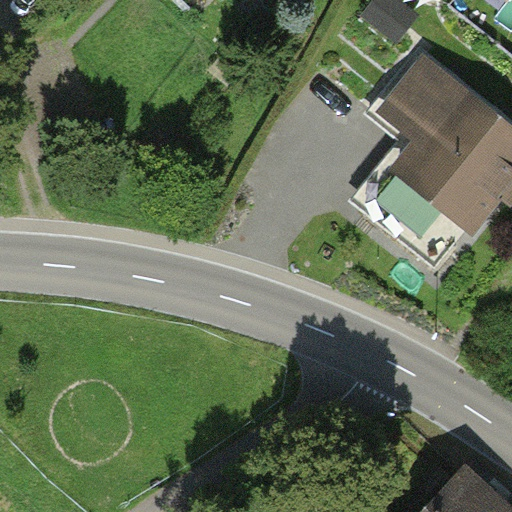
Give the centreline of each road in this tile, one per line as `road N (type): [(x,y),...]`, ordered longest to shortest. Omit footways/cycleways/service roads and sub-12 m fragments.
road 1 (tertiary): [(0,264),(120,274),(238,301),(376,355)]
road 2 (residential): [(165,511),(334,408),(376,355)]
road 3 (tertiary): [(376,355),(511,436)]
